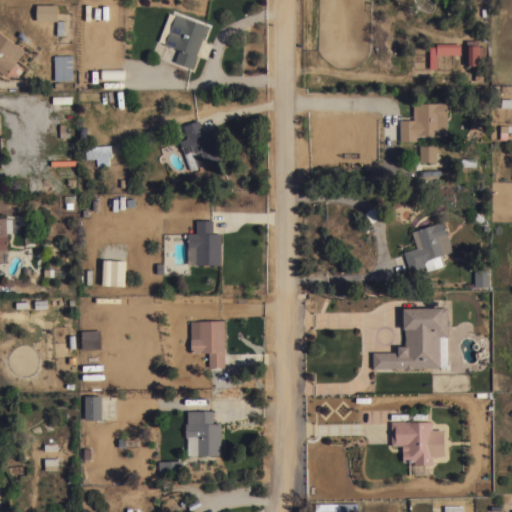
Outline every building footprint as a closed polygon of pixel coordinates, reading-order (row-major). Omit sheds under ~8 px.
[(57,4),(57,20),(64,20),(64,34),(56,34),(56,20),(36,20),(36,4),(57,4)] [(191,67),(175,61),(179,49),(164,43),(165,42),(158,40),(162,28),(169,31),(175,14),(207,26),(191,67)] [(0,32),(24,50),(5,75),(0,71),(0,32)] [(465,45),(466,45),(466,39),(478,39),(478,45),(480,45),(480,44),(481,44),(481,43),(484,43),(484,45),(485,45),(485,56),(479,56),(479,65),(465,65),(465,45)] [(436,54),(436,68),(429,68),(429,46),(436,46),(436,43),(460,43),(460,54),(452,54),(436,54)] [(72,80),(54,80),(53,55),(72,54),(72,80)] [(101,79),(101,68),(110,68),(110,67),(114,67),(114,68),(121,68),(121,65),(123,65),(123,68),(124,68),(124,81),(122,81),(122,79),(101,79)] [(71,95),(71,103),(52,103),(52,96),(71,95)] [(511,98),(511,107),(501,107),(501,98),(511,98)] [(447,134),(416,135),(416,140),(400,140),(399,119),(401,119),(401,115),(413,115),(413,103),(438,102),(446,102),(447,134)] [(219,152),(222,151),(225,158),(221,160),(220,158),(190,169),(179,140),(187,137),(185,131),(182,132),(181,128),(183,127),(182,125),(198,119),(203,131),(210,128),(219,152)] [(436,161),(419,161),(419,145),(429,145),(429,143),(434,143),(434,145),(436,145),(436,161)] [(86,158),(85,146),(110,144),(111,157),(86,158)] [(461,166),(460,158),(476,157),(476,165),(461,166)] [(221,264),(196,264),(196,263),(187,263),(187,246),(187,232),(196,232),(196,219),(212,219),(212,221),(215,221),(215,223),(212,223),(212,232),(221,232),(221,264)] [(442,220),(452,251),(440,254),(444,264),(427,270),(425,266),(409,271),(403,251),(416,247),(411,231),(442,220)] [(489,286),(474,286),(474,265),(488,265),(489,286)] [(446,307),(447,336),(446,336),(447,366),(439,366),(439,367),(413,367),(413,368),(404,368),(404,367),(372,368),(372,352),(397,351),(397,345),(404,345),(404,341),(405,341),(405,334),(404,334),(404,328),(402,328),(402,307),(446,307)] [(224,320),(224,366),(208,367),(208,352),(190,352),(190,338),(199,338),(198,320),(224,320)] [(100,329),(101,348),(82,349),(81,330),(100,329)] [(84,396),(101,396),(101,420),(84,420),(84,396)] [(220,454),(187,454),(187,437),(185,437),(185,423),(187,423),(187,410),(212,410),(212,423),(220,422),(220,454)] [(443,430),(443,457),(432,457),(432,464),(414,464),(414,461),(402,461),(402,445),(391,445),(390,421),(407,420),(407,421),(431,421),(431,430),(443,430)] [(57,458),(57,464),(56,464),(56,469),(46,469),(46,465),(44,465),(44,458),(57,458)] [(177,460),(157,460),(157,472),(177,472),(177,460)] [(336,502),(357,502),(357,511),(336,511),(322,511),(322,504),(336,504),(336,502)]
